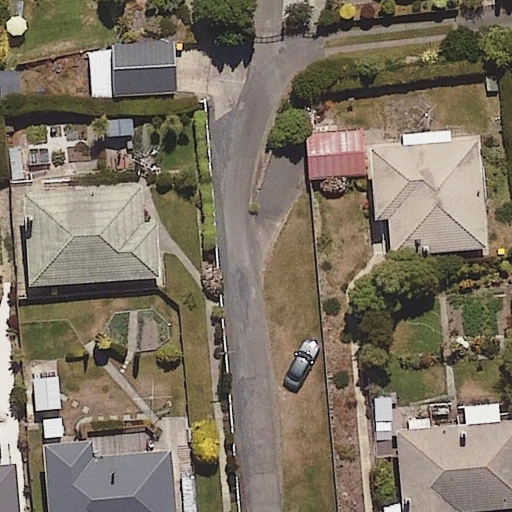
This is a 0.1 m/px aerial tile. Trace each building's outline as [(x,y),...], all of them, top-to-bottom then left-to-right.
[(174,46),(111,50),(114,100),(177,96),(174,46)] [(309,133),(311,182),(365,179),(363,130),(309,133)] [(483,145),(370,155),(376,225),(388,224),(392,264),(492,255),(483,145)] [(142,191),(23,200),(29,292),(161,282),(157,227),(145,228),(142,191)] [(33,361),(34,415),(63,415),(62,361),(33,361)] [(373,401),(374,424),(362,424),(362,444),(374,443),(375,461),(394,460),(394,435),(402,435),(401,410),(393,410),(393,400),(373,401)] [(511,511),(511,425),(397,437),(405,511),(511,511)] [(93,447),(40,451),(45,511),(175,511),(171,460),(95,466),(93,447)] [(0,511),(19,511),(16,472),(0,473),(0,511)]
